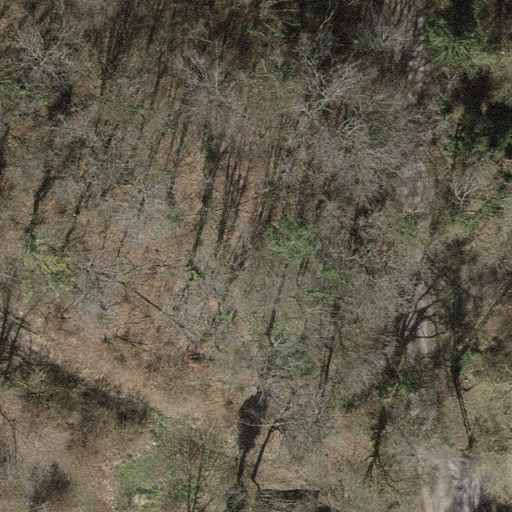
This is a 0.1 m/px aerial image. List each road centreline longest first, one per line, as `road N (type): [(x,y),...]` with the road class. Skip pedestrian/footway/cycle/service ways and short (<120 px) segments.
road 1 (track): [(419,0),(432,368),(449,511)]
road 2 (track): [(373,511),(0,322)]
road 3 (track): [(432,368),(511,276)]
